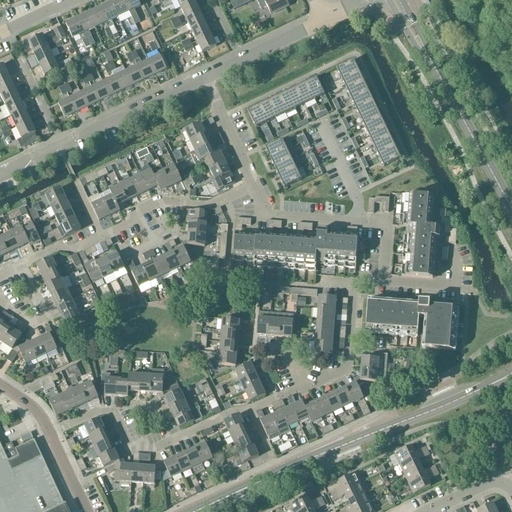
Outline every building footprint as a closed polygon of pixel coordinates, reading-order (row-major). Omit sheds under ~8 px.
[(125,14),(127,20),(132,18),(129,12),(123,0),(117,0),(111,3),(118,18),(125,14)] [(123,0),(129,12),(141,7),(137,0),(123,0)] [(194,0),(176,0),(180,9),(195,2),(194,0)] [(250,0),(237,0),(230,3),(234,11),(252,3),(250,0)] [(289,7),(285,0),(256,0),(261,10),(267,7),(271,15),(289,7)] [(180,9),(186,20),(200,13),(195,2),(180,9)] [(113,37),(117,35),(111,21),(118,18),(111,3),(100,9),(107,23),(109,29),(113,37)] [(154,8),(149,10),(152,16),(157,14),(154,8)] [(95,28),(107,23),(100,9),(88,14),(95,28)] [(200,13),(186,20),(191,31),(206,24),(200,13)] [(84,34),(87,39),(91,38),(92,37),(89,31),(95,28),(88,14),(78,19),(77,19),(84,34)] [(136,16),(132,18),(135,26),(140,24),(136,16)] [(170,21),(173,26),(180,23),(177,17),(170,21)] [(131,28),(135,26),(132,18),(127,20),(131,28)] [(73,39),(84,34),(77,19),(66,25),(73,39)] [(191,31),(197,42),(211,35),(206,24),(191,31)] [(54,45),(61,41),(66,38),(61,28),(54,31),(57,38),(52,40),(54,45)] [(109,39),(113,37),(109,29),(105,31),(109,39)] [(197,42),(202,54),(217,47),(211,35),(197,42)] [(28,43),(34,54),(48,47),(54,45),(52,40),(46,43),(43,36),(28,43)] [(91,47),(95,45),(92,37),(87,39),(91,47)] [(181,43),(183,48),(191,45),(188,40),(181,43)] [(64,46),(61,41),(54,45),(56,50),(64,46)] [(48,47),(34,54),(39,65),(54,58),(51,52),(56,50),(54,45),(48,47)] [(109,52),(104,55),(109,65),(113,63),(114,63),(109,52)] [(136,52),(131,54),(135,62),(139,60),(136,52)] [(127,57),(130,64),(135,62),(131,54),(127,57)] [(148,62),(155,76),(167,71),(160,56),(148,62)] [(39,65),(45,77),(59,70),(54,58),(39,65)] [(92,59),(86,61),(89,68),(95,65),(92,59)] [(137,67),(144,82),(155,76),(148,62),(142,65),(139,60),(135,62),(137,67)] [(341,79),(359,71),(354,61),(337,69),(341,79)] [(0,81),(9,77),(4,65),(0,66),(0,81)] [(126,72),(133,87),(144,82),(137,67),(126,72)] [(346,89),(363,81),(359,71),(341,79),(346,89)] [(126,72),(115,78),(121,92),(133,87),(126,72)] [(81,78),(85,86),(90,83),(86,76),(81,78)] [(0,94),(0,95),(15,88),(9,77),(0,81),(0,94)] [(103,83),(110,98),(121,92),(115,78),(103,83)] [(306,83),(315,101),(325,96),(317,79),(306,83)] [(351,99),(368,91),(363,81),(346,89),(351,99)] [(103,83),(92,88),(99,103),(110,98),(103,83)] [(297,88),(305,105),(315,101),(306,83),(297,88)] [(68,84),(64,87),(67,94),(72,92),(68,84)] [(59,89),(63,96),(67,94),(64,87),(59,89)] [(0,95),(1,97),(5,106),(20,99),(15,88),(0,95)] [(81,94),(88,108),(99,103),(92,88),(81,94)] [(305,105),(297,88),(287,93),(295,110),(305,105)] [(355,108),(373,100),(368,91),(351,99),(355,108)] [(285,115),(295,110),(287,93),(277,97),(285,115)] [(81,94),(70,99),(77,114),(88,108),(81,94)] [(267,102),(276,119),(285,115),(277,97),(267,102)] [(20,99),(5,106),(11,117),(25,110),(20,99)] [(70,99),(58,105),(65,119),(77,114),(70,99)] [(360,118),(377,110),(373,100),(355,108),(360,118)] [(276,119),(267,102),(258,107),(266,124),(276,119)] [(266,124),(258,107),(248,112),(256,129),(266,124)] [(11,117),(16,128),(31,121),(25,110),(11,117)] [(382,120),(377,110),(360,118),(365,128),(382,120)] [(382,120),(365,128),(369,138),(387,129),(382,120)] [(35,134),(36,133),(31,121),(16,128),(21,139),(17,141),(21,149),(38,141),(35,134)] [(206,135),(201,124),(185,132),(190,142),(206,135)] [(387,129),(369,138),(374,147),(391,139),(387,129)] [(3,134),(6,139),(13,136),(11,131),(3,134)] [(206,135),(190,142),(195,152),(210,145),(206,135)] [(374,147),(379,157),(396,149),(391,139),(374,147)] [(270,159),(287,151),(282,140),(265,149),(270,159)] [(195,165),(200,163),(205,160),(215,155),(210,145),(195,152),(190,155),(195,165)] [(144,157),(150,154),(147,149),(141,151),(144,157)] [(396,149),(379,157),(384,167),(401,159),(396,149)] [(287,151),(270,159),(275,169),(292,160),(287,151)] [(205,160),(210,170),(225,163),(220,153),(215,155),(205,160)] [(121,161),(123,167),(129,164),(127,158),(121,161)] [(275,169),(279,178),(297,170),(292,160),(275,169)] [(210,170),(212,175),(213,177),(210,179),(212,182),(215,180),(215,181),(231,174),(225,163),(210,170)] [(158,187),(158,188),(161,192),(171,187),(164,172),(161,166),(151,171),(149,167),(151,171),(154,177),(153,177),(158,187)] [(139,172),(141,176),(148,192),(158,187),(153,177),(154,177),(151,171),(149,167),(139,172)] [(164,172),(171,187),(182,182),(174,167),(164,172)] [(109,174),(106,168),(100,171),(103,177),(109,174)] [(301,180),(297,170),(279,178),(284,189),(301,180)] [(190,173),(184,176),(186,182),(192,179),(190,173)] [(212,182),(216,190),(217,193),(235,184),(231,174),(215,181),(215,180),(212,182)] [(130,181),(138,197),(148,192),(141,176),(130,181)] [(85,178),(80,181),(82,186),(88,184),(85,178)] [(130,181),(120,186),(127,202),(138,197),(130,181)] [(117,207),(127,202),(120,186),(109,191),(112,196),(117,207)] [(61,189),(42,198),(47,208),(50,207),(66,199),(61,189)] [(400,216),(399,227),(406,227),(406,235),(404,235),(404,246),(403,256),(402,266),(401,277),(433,279),(434,269),(434,259),(435,254),(435,249),(436,239),(440,239),(440,229),(431,228),(432,218),(432,208),(433,198),(402,195),(401,205),(400,216)] [(112,196),(102,201),(110,217),(120,212),(117,207),(112,196)] [(71,210),(66,199),(50,207),(55,217),(71,210)] [(91,206),(99,222),(110,217),(102,201),(91,206)] [(29,210),(32,216),(37,213),(41,211),(38,206),(29,210)] [(76,220),(71,210),(55,217),(60,227),(60,228),(76,220)] [(186,223),(187,223),(189,223),(207,224),(207,213),(187,211),(186,223)] [(57,228),(63,239),(81,230),(76,220),(60,228),(60,227),(57,228)] [(29,244),(30,247),(41,242),(32,223),(21,228),(29,244)] [(188,235),(206,236),(206,228),(211,228),(211,225),(207,224),(189,223),(188,235)] [(21,228),(11,233),(19,249),(29,244),(21,228)] [(317,240),(235,234),(233,261),(254,263),(254,267),(316,272),(316,265),(324,265),(324,267),(356,269),(358,238),(327,235),(328,232),(318,231),(317,240)] [(8,254),(19,249),(11,233),(1,238),(8,254)] [(183,248),(185,252),(192,249),(191,246),(205,247),(206,236),(188,235),(188,241),(182,244),(183,248)] [(0,257),(8,254),(1,238),(0,238),(0,257)] [(168,243),(171,248),(176,246),(173,240),(168,243)] [(173,253),(180,268),(191,263),(185,252),(183,248),(173,253)] [(148,253),(150,258),(156,256),(153,250),(148,253)] [(71,256),(73,262),(79,259),(76,253),(71,256)] [(163,258),(170,273),(180,268),(173,253),(163,258)] [(114,274),(124,269),(117,254),(106,259),(114,274)] [(170,273),(163,258),(152,263),(160,278),(170,273)] [(36,266),(41,277),(57,269),(52,259),(36,266)] [(106,259),(96,263),(103,279),(114,274),(106,259)] [(93,284),(103,279),(96,263),(95,260),(84,266),(93,284)] [(132,260),(127,263),(130,268),(135,265),(132,260)] [(142,268),(150,283),(160,278),(152,263),(142,268)] [(131,273),(139,288),(150,283),(142,268),(131,273)] [(62,279),(57,269),(41,277),(46,287),(62,279)] [(80,277),(83,282),(89,279),(86,274),(80,277)] [(67,290),(62,279),(46,287),(51,297),(67,290)] [(51,297),(56,308),(72,300),(67,290),(51,297)] [(56,308),(61,318),(83,307),(78,297),(72,300),(56,308)] [(319,297),(318,309),(335,310),(336,299),(319,297)] [(453,352),(456,310),(430,308),(430,298),(420,297),(419,307),(368,303),(366,331),(418,335),(419,319),(428,319),(425,350),(453,352)] [(306,299),(298,299),(298,307),(305,308),(306,299)] [(83,307),(61,318),(66,328),(88,318),(83,307)] [(334,322),(335,310),(318,309),(317,320),(334,322)] [(269,337),(270,320),(271,313),(259,312),(257,336),(269,337)] [(271,313),(270,320),(269,337),(280,338),(281,321),(282,314),(271,313)] [(282,314),(281,321),(280,338),(292,339),(294,315),(282,314)] [(9,315),(5,320),(3,323),(0,327),(0,342),(3,344),(12,330),(8,327),(14,318),(9,315)] [(221,331),(239,333),(240,321),(222,320),(221,331)] [(334,333),(334,322),(317,320),(316,332),(334,333)] [(15,326),(12,330),(3,344),(9,348),(7,351),(11,353),(12,350),(17,344),(22,336),(17,333),(20,329),(20,330),(23,325),(18,321),(15,326)] [(53,333),(49,327),(45,329),(48,336),(39,340),(47,355),(58,350),(50,335),(53,333)] [(220,343),(238,344),(239,333),(221,331),(220,343)] [(333,344),(334,333),(316,332),(315,343),(333,344)] [(39,340),(29,345),(36,360),(47,355),(39,340)] [(220,343),(219,354),(237,356),(238,344),(220,343)] [(315,343),(314,355),(332,356),(333,344),(315,343)] [(13,351),(7,360),(12,364),(20,352),(26,365),(36,360),(29,345),(23,348),(17,344),(12,350),(13,351)] [(231,371),(232,371),(235,372),(240,370),(240,365),(236,365),(237,356),(219,354),(218,366),(231,367),(231,371)] [(362,361),(361,370),(386,372),(387,355),(373,354),(373,359),(362,358),(362,361)] [(237,383),(240,382),(256,375),(251,364),(240,370),(235,372),(238,379),(233,381),(235,384),(237,383)] [(77,365),(71,368),(74,374),(80,371),(77,365)] [(47,367),(42,370),(44,375),(50,373),(47,367)] [(355,382),(356,384),(358,388),(364,385),(363,382),(377,383),(385,384),(386,372),(361,370),(360,377),(354,380),(355,382)] [(406,374),(392,373),(392,382),(406,383),(406,374)] [(105,396),(116,397),(117,380),(117,378),(110,377),(111,375),(102,374),(101,385),(105,385),(105,396)] [(56,375),(50,377),(53,383),(59,381),(56,375)] [(128,381),(129,381),(128,392),(139,393),(140,375),(129,375),(128,381)] [(139,393),(151,393),(152,376),(140,375),(139,393)] [(240,382),(245,393),(261,385),(256,375),(240,382)] [(166,389),(163,391),(163,377),(152,376),(151,393),(158,394),(161,400),(164,398),(169,396),(169,395),(181,390),(179,387),(183,385),(180,379),(176,381),(178,384),(166,390),(166,389)] [(55,387),(53,383),(50,377),(40,382),(45,392),(55,387)] [(128,381),(117,380),(116,397),(128,398),(128,392),(129,381),(128,381)] [(87,403),(98,398),(91,382),(80,387),(87,403)] [(356,384),(346,388),(353,404),(364,399),(358,388),(356,384)] [(250,403),(260,399),(266,396),(261,385),(245,393),(250,403)] [(68,388),(70,392),(77,408),(87,403),(80,387),(74,391),(71,386),(68,388)] [(164,398),(169,409),(191,399),(188,392),(190,391),(188,387),(180,391),(169,396),(164,398)] [(343,409),(353,404),(346,388),(335,393),(343,409)] [(205,392),(207,398),(213,395),(211,389),(205,392)] [(218,392),(221,398),(226,395),(224,390),(218,392)] [(60,397),(67,413),(77,408),(70,392),(60,397)] [(332,414),(343,409),(335,393),(325,398),(332,414)] [(294,395),(288,397),(291,403),(297,401),(294,395)] [(56,418),(67,413),(60,397),(49,402),(56,418)] [(322,419),(332,414),(325,398),(315,403),(322,419)] [(170,410),(174,419),(189,412),(190,412),(197,409),(197,408),(199,408),(197,404),(194,405),(191,399),(169,409),(170,410)] [(277,403),(279,408),(286,405),(283,400),(277,403)] [(299,423),(309,418),(304,408),(302,402),(292,407),(299,423)] [(304,408),(309,418),(311,423),(322,419),(315,403),(304,408)] [(218,406),(212,408),(215,414),(221,411),(218,406)] [(292,407),(281,412),(289,428),(299,423),(292,407)] [(199,408),(190,412),(174,419),(179,430),(202,419),(198,411),(200,410),(199,408)] [(257,412),(259,418),(265,416),(262,409),(257,412)] [(291,432),(289,428),(281,412),(271,417),(280,437),(291,432)] [(226,434),(229,433),(244,426),(239,415),(230,419),(224,422),(227,430),(221,432),(223,436),(226,434)] [(347,418),(350,424),(356,421),(353,415),(347,418)] [(269,442),(280,437),(271,417),(260,422),(269,442)] [(84,427),(89,437),(105,430),(100,419),(84,427)] [(326,428),(329,434),(335,431),(332,425),(326,428)] [(229,433),(230,436),(233,443),(249,436),(244,426),(229,433)] [(209,429),(203,433),(205,438),(211,434),(209,429)] [(89,437),(92,443),(94,448),(110,440),(105,430),(89,437)] [(29,433),(19,438),(22,443),(32,439),(29,433)] [(249,436),(233,443),(238,454),(254,446),(249,436)] [(0,511),(66,511),(40,457),(33,440),(14,449),(11,442),(0,447),(0,446),(0,511)] [(94,448),(99,458),(114,451),(110,440),(94,448)] [(69,446),(72,452),(78,449),(76,444),(69,446)] [(195,449),(202,465),(213,460),(205,444),(195,449)] [(216,445),(210,448),(213,453),(219,450),(216,445)] [(240,466),(243,464),(259,457),(254,446),(238,454),(241,461),(239,462),(240,466)] [(426,448),(421,451),(415,454),(411,447),(395,455),(399,465),(428,452),(426,448)] [(192,469),(202,465),(195,449),(185,454),(192,469)] [(104,469),(105,468),(119,461),(114,451),(99,458),(104,469)] [(430,456),(428,452),(399,465),(404,475),(421,467),(418,462),(430,456)] [(182,474),(192,469),(185,454),(174,458),(182,474)] [(213,458),(216,464),(222,461),(219,456),(213,458)] [(164,463),(171,479),(182,474),(174,458),(164,463)] [(123,460),(119,461),(105,468),(108,474),(121,468),(120,473),(115,473),(114,482),(120,482),(120,483),(131,483),(133,466),(126,466),(123,460)] [(216,464),(219,469),(224,467),(222,461),(216,464)] [(131,483),(143,484),(144,467),(133,466),(131,483)] [(144,467),(143,484),(154,485),(156,468),(144,467)] [(424,473),(421,467),(404,475),(409,485),(437,471),(436,468),(424,473)] [(414,495),(430,487),(428,482),(439,476),(437,471),(409,485),(414,495)] [(356,474),(339,482),(342,488),(330,493),(332,497),(361,484),(356,474)] [(216,479),(210,482),(213,487),(219,484),(216,479)] [(346,496),(348,502),(365,494),(361,484),(332,497),(330,498),(332,502),(346,496)] [(195,488),(189,491),(192,497),(198,494),(195,488)] [(365,494),(348,502),(351,508),(342,511),(352,511),(370,503),(367,498),(365,494)] [(321,498),(316,501),(310,504),(307,497),(290,505),(293,511),(301,511),(323,502),(321,498)] [(325,506),(323,502),(301,511),(313,511),(325,506)] [(374,511),(370,503),(352,511),(374,511)] [(476,511),(497,511),(496,509),(498,508),(495,503),(476,511)]
